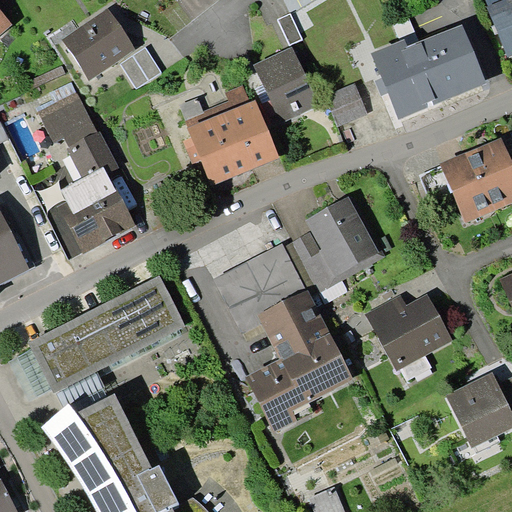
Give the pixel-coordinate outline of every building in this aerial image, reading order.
[(511,0),(502,0),(489,5),(487,6),(507,56),(511,54),(511,0)] [(108,7),(62,39),(90,80),(136,49),(108,7)] [(0,35),(13,24),(0,8),(0,35)] [(291,13),(278,19),(290,45),(303,40),(291,13)] [(463,24),(419,41),(443,101),(487,84),(463,24)] [(443,101),(419,41),(408,46),(405,39),(371,52),(381,77),(388,92),(398,119),(443,101)] [(292,46),(253,64),(281,123),(320,105),(292,46)] [(146,48),(121,64),(137,89),(163,73),(146,48)] [(388,92),(381,77),(375,80),(381,95),(388,92)] [(49,93),(53,100),(55,103),(77,92),(72,82),(49,93)] [(355,83),(325,95),(338,127),(368,115),(355,83)] [(243,85),(226,92),(229,100),(204,111),(204,112),(186,120),(185,121),(188,128),(250,102),(243,85)] [(98,133),(77,92),(55,103),(38,111),(54,143),(65,138),(69,148),(67,149),(82,178),(105,167),(108,173),(119,168),(100,132),(98,133)] [(180,106),(186,120),(204,112),(204,111),(198,98),(180,106)] [(36,108),(38,111),(55,103),(53,100),(36,108)] [(280,159),(255,100),(250,102),(188,128),(192,137),(184,141),(193,164),(201,160),(212,187),(280,159)] [(0,120),(0,143),(9,139),(0,120)] [(511,161),(501,137),(441,163),(466,223),(511,203),(511,161)] [(67,201),(58,206),(83,254),(136,225),(108,173),(105,167),(82,178),(61,189),(67,201)] [(305,219),(312,231),(339,282),(342,280),(386,258),(353,195),(349,197),(349,196),(305,219)] [(0,284),(30,269),(0,209),(0,284)] [(319,293),(339,282),(312,231),(292,242),(319,293)] [(319,293),(292,242),(284,246),(307,290),(308,290),(312,297),(319,293)] [(242,334),(262,324),(280,359),(246,376),(275,433),(298,421),(293,411),(355,380),(330,332),(329,332),(312,297),(308,290),(307,290),(284,246),(283,244),(214,279),(242,334)] [(511,272),(500,278),(511,306),(511,272)] [(159,275),(30,342),(33,348),(51,388),(54,393),(55,392),(97,371),(185,326),(159,275)] [(349,292),(342,280),(339,282),(319,293),(325,304),(349,292)] [(401,295),(366,314),(397,371),(401,369),(426,356),(453,341),(427,294),(406,305),(401,295)] [(51,388),(33,348),(17,356),(37,397),(51,388)] [(432,368),(426,356),(401,369),(407,381),(432,368)] [(109,397),(97,371),(55,392),(64,407),(69,403),(77,413),(109,397)] [(493,372),(446,394),(472,448),(511,428),(511,411),(499,384),(493,372)] [(511,377),(499,384),(511,411),(511,377)] [(152,469),(116,394),(109,397),(77,413),(69,403),(64,407),(41,427),(57,448),(63,458),(70,467),(76,478),(84,491),(92,505),(96,511),(206,511),(202,507),(193,500),(181,506),(160,465),(152,469)] [(0,511),(18,511),(2,478),(0,479),(0,511)] [(345,511),(335,487),(309,497),(314,511),(345,511)]
